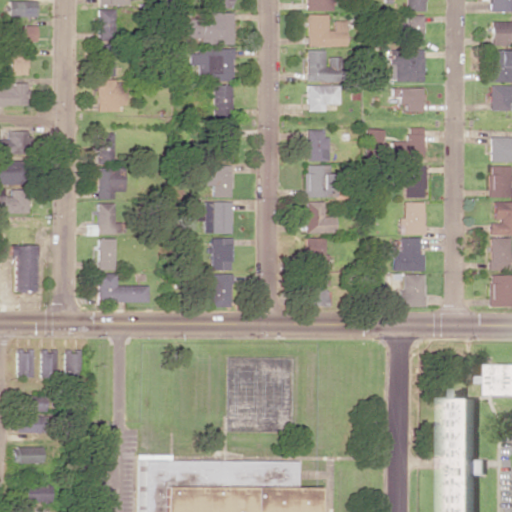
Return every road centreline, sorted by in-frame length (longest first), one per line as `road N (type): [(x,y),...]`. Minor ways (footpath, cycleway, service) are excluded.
road 1 (tertiary): [(398,325),(0,323)]
road 2 (residential): [(453,326),(452,0)]
road 3 (residential): [(270,325),(268,0)]
road 4 (residential): [(65,323),(64,0)]
road 5 (residential): [(119,324),(114,511)]
road 6 (residential): [(396,511),(398,325)]
